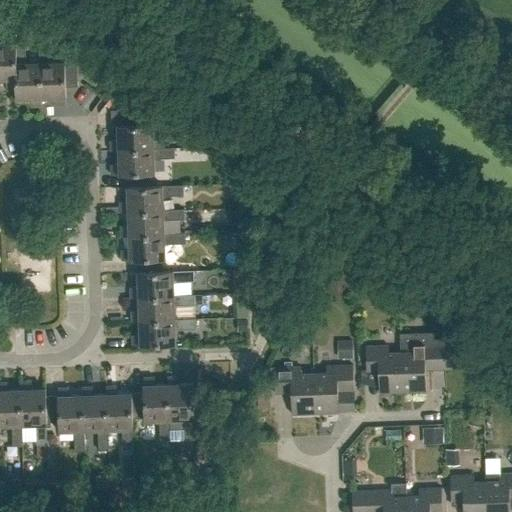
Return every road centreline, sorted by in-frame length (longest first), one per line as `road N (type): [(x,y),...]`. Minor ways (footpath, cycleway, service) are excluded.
road 1 (residential): [(0,128),(57,126),(89,158),(97,319),(85,344)]
road 2 (residential): [(334,470),(337,451),(371,417),(437,413)]
